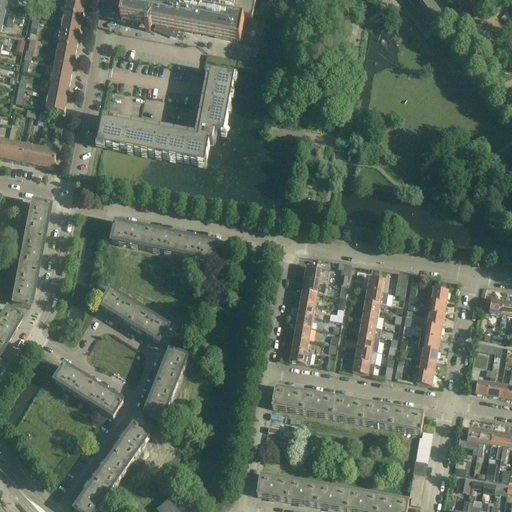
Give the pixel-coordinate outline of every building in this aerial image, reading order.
[(68,0),(65,15),(83,19),(84,12),(86,2),(73,0),(68,0)] [(121,20),(121,21),(122,21),(122,20),(129,22),(130,22),(137,23),(137,24),(137,23),(144,25),(145,25),(152,26),(153,27),(153,26),(155,27),(155,29),(154,33),(155,33),(155,30),(174,38),(175,31),(176,31),(177,31),(179,31),(184,32),(184,33),(185,33),(185,32),(192,34),(199,35),(200,36),(200,35),(207,37),(208,37),(215,38),(214,39),(238,44),(238,43),(239,43),(240,43),(240,42),(239,42),(243,24),(244,23),(243,23),(244,20),(252,21),(256,0),(194,0),(193,10),(196,11),(195,13),(173,9),(174,4),(175,0),(134,0),(134,2),(133,2),(133,1),(133,2),(126,1),(126,0),(125,0),(124,0),(125,0),(125,1),(124,7),(121,19),(121,20)] [(403,0),(425,31),(439,21),(445,17),(432,0),(403,0)] [(484,6),(479,0),(472,0),(470,2),(477,12),(482,8),(484,6)] [(65,15),(62,31),(80,35),(83,19),(65,15)] [(336,36),(343,41),(351,38),(352,30),(346,24),(338,27),(336,36)] [(62,31),(59,47),(77,51),(80,35),(62,31)] [(59,47),(56,64),(74,67),(77,51),(59,47)] [(230,61),(229,68),(245,71),(246,63),(239,61),(238,63),(230,61)] [(52,67),(51,74),(54,74),(53,80),(71,83),(74,67),(56,64),(55,68),(52,67)] [(103,119),(98,147),(105,149),(205,168),(209,146),(213,146),(215,135),(224,137),(235,79),(207,74),(206,81),(210,82),(198,142),(110,125),(111,121),(103,119)] [(49,84),(48,90),(50,91),(50,96),(67,99),(71,83),(53,80),(52,85),(49,84)] [(64,115),(67,99),(50,96),(46,112),(64,116),(64,115)] [(0,142),(0,161),(5,162),(9,145),(0,142)] [(9,145),(5,162),(21,166),(25,148),(9,145)] [(25,148),(21,166),(37,169),(41,151),(25,148)] [(46,152),(41,151),(37,169),(53,172),(54,172),(57,155),(52,154),(52,151),(46,150),(46,152)] [(31,205),(24,239),(43,243),(46,229),(47,223),(50,209),(31,205)] [(112,245),(145,252),(149,233),(135,230),(130,229),(116,226),(112,245)] [(145,252),(179,259),(183,240),(169,237),(163,236),(149,233),(145,252)] [(43,243),(24,239),(18,273),(37,276),(39,262),(40,263),(41,257),(40,257),(43,243)] [(197,243),(183,240),(179,259),(213,265),(217,247),(202,244),(197,242),(197,243)] [(307,270),(305,281),(328,285),(330,274),(307,270)] [(37,276),(18,273),(11,307),(30,310),(33,296),(34,290),(37,276)] [(305,281),(303,293),(317,296),(326,297),(328,285),(305,281)] [(370,281),(368,293),(382,295),(384,283),(370,281)] [(429,303),(432,304),(447,306),(448,295),(434,292),(433,299),(430,299),(429,303)] [(303,293),(301,305),(315,308),(317,296),(303,293)] [(368,293),(366,304),(380,307),(386,308),(388,296),(382,295),(368,293)] [(130,328),(140,312),(111,294),(101,310),(113,318),(118,321),(130,328)] [(492,303),(489,316),(501,318),(503,305),(492,303)] [(378,319),(380,307),(366,304),(363,316),(378,319)] [(432,304),(430,315),(444,318),(447,306),(432,304)] [(301,305),(298,317),(313,320),(315,308),(301,305)] [(511,320),(511,306),(503,305),(501,318),(511,320)] [(0,320),(0,348),(4,351),(11,339),(12,339),(15,334),(14,334),(22,322),(5,312),(0,320)] [(169,330),(140,312),(130,328),(142,336),(147,339),(159,346),(169,330)] [(428,327),(442,330),(444,318),(430,315),(428,327)] [(376,330),(378,319),(363,316),(361,328),(376,330)] [(298,317),(296,329),(311,331),(313,320),(298,317)] [(423,327),(421,338),(440,342),(442,330),(428,327),(423,327)] [(361,328),(359,340),(374,342),(374,343),(379,344),(381,331),(376,330),(361,328)] [(296,329),(294,341),(309,343),(311,331),(296,329)] [(421,338),(419,350),(423,351),(438,354),(440,342),(421,338)] [(374,343),(374,342),(359,340),(357,352),(377,355),(379,344),(374,343)] [(294,341),(292,352),(307,355),(309,343),(294,341)] [(421,363),(436,366),(438,354),(423,351),(421,363)] [(292,352),(290,365),(310,368),(312,356),(307,355),(292,352)] [(357,352),(355,364),(375,367),(377,355),(357,352)] [(163,372),(158,385),(175,392),(188,361),(170,353),(165,367),(163,372)] [(328,359),(326,371),(334,373),(336,360),(328,359)] [(419,375),(434,377),(436,366),(421,363),(419,375)] [(355,364),(353,376),(373,379),(375,367),(355,364)] [(55,385),(84,403),(94,387),(82,379),(77,376),(65,368),(55,385)] [(487,399),(499,401),(502,388),(494,387),(496,374),(491,374),(490,380),(489,386),(487,399)] [(434,377),(419,375),(417,387),(432,390),(434,377)] [(502,388),(499,401),(511,403),(511,396),(511,377),(508,389),(502,388)] [(489,386),(478,384),(475,397),(487,399),(489,386)] [(162,424),(175,392),(158,385),(152,399),(150,404),(145,417),(162,424)] [(94,387),(84,403),(113,421),(123,405),(111,397),(106,394),(94,387)] [(302,417),(305,396),(275,391),(272,412),(302,417)] [(335,401),(305,396),(302,417),(331,422),(335,401)] [(331,422),(361,427),(365,406),(335,401),(331,422)] [(361,427),(391,432),(394,412),(365,406),(361,427)] [(424,417),(394,412),(391,432),(421,437),(424,417)] [(122,445),(114,457),(130,468),(150,439),(134,428),(126,440),(125,440),(122,445)] [(461,433),(458,449),(466,450),(473,452),(472,457),(477,458),(479,446),(481,433),(469,431),(469,435),(461,433)] [(477,458),(482,459),(484,447),(491,448),(493,435),(481,433),(479,446),(477,458)] [(501,462),(505,437),(493,435),(491,448),(498,449),(496,461),(501,462)] [(511,451),(511,437),(505,437),(501,462),(506,463),(508,451),(511,451)] [(419,447),(430,449),(431,443),(422,441),(420,441),(419,447)] [(110,495),(130,468),(114,457),(106,468),(102,473),(103,473),(94,485),(110,495)] [(427,467),(428,461),(417,459),(416,465),(426,467),(427,467)] [(424,479),(426,467),(416,465),(414,477),(424,479)] [(425,479),(424,479),(414,477),(413,483),(424,485),(425,479)] [(257,499),(287,504),(290,484),(260,479),(257,499)] [(287,504),(316,510),(320,489),(290,484),(287,504)] [(98,511),(110,495),(94,485),(86,496),(83,501),(74,511),(98,511)] [(316,510),(330,511),(346,511),(349,494),(320,489),(316,510)] [(346,511),(376,511),(379,499),(349,494),(346,511)] [(407,511),(409,504),(379,499),(376,511),(407,511)] [(195,511),(193,511),(176,511),(168,503),(157,511),(197,511),(195,510),(195,511)]
